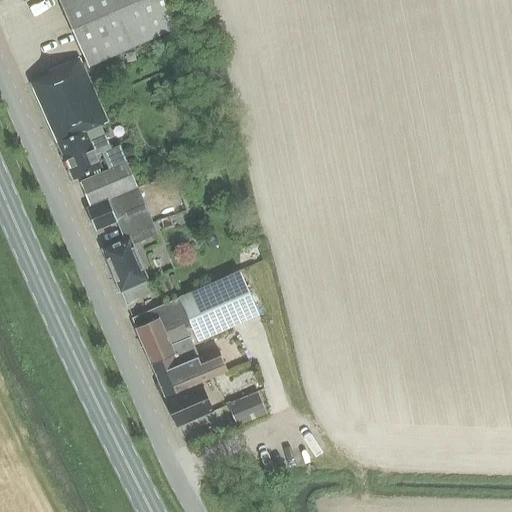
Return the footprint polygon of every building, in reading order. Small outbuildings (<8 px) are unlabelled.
[(170,0),(58,0),(86,61),(80,64),(82,68),(87,65),(88,66),(182,25),(170,0)] [(29,83),(71,177),(73,180),(100,168),(94,155),(109,148),(99,126),(106,123),(82,68),(80,64),(78,58),(46,72),(47,75),(29,83)] [(108,171),(93,177),(79,183),(89,206),(136,186),(118,145),(101,153),(108,171)] [(86,209),(95,231),(146,210),(137,188),(86,209)] [(135,229),(137,234),(101,250),(125,304),(151,292),(146,281),(147,281),(131,244),(155,234),(151,223),(135,229)] [(135,328),(165,398),(227,371),(218,348),(198,356),(186,329),(190,327),(198,343),(257,317),(238,271),(132,318),(136,328),(135,328)] [(165,400),(177,427),(214,411),(202,384),(165,400)] [(266,415),(256,392),(227,404),(237,427),(266,415)]
